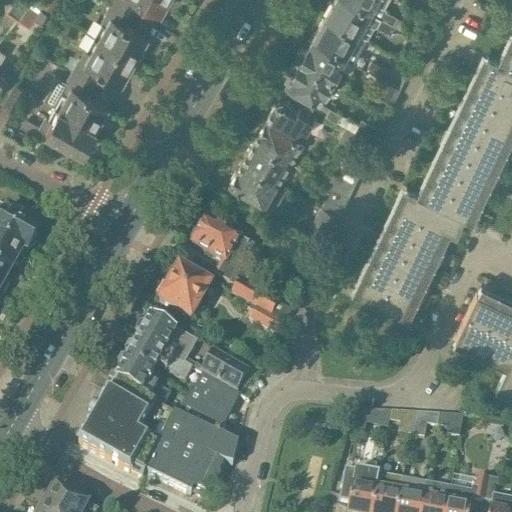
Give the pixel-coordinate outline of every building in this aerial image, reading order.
[(18,20),(30,2),(27,0),(16,0),(8,13),(18,20)] [(39,0),(39,1),(52,8),(56,0),(39,0)] [(126,23),(133,11),(112,0),(111,0),(105,11),(106,12),(101,22),(105,24),(97,37),(136,59),(143,47),(140,46),(147,35),(126,23)] [(112,0),(133,11),(139,0),(142,0),(160,10),(166,0),(169,0),(112,0)] [(387,33),(392,24),(370,11),(350,0),(331,0),(324,15),(357,34),(366,39),(372,28),(375,27),(387,33)] [(387,0),(350,0),(370,11),(392,24),(397,16),(383,8),(387,0)] [(28,27),(34,19),(41,24),(48,15),(30,2),(18,20),(28,27)] [(344,56),(357,34),(324,15),(311,37),(344,56)] [(121,80),(127,69),(130,70),(136,59),(97,37),(90,50),(86,48),(81,57),(79,56),(72,69),(93,81),(100,68),(121,80)] [(311,37),(298,60),(331,79),(339,66),(350,72),(355,63),(344,56),(311,37)] [(511,37),(500,63),(497,68),(483,62),(418,196),(416,200),(403,193),(355,293),(401,315),(443,229),(456,236),(464,218),(465,219),(511,122),(511,37)] [(359,56),(355,63),(368,71),(382,79),(388,70),(373,61),(372,63),(359,56)] [(331,79),(298,60),(284,85),(317,104),(331,79)] [(86,92),(93,81),(72,69),(65,81),(56,75),(43,98),(58,107),(94,127),(107,104),(86,92)] [(399,89),(382,79),(376,91),(393,100),(399,89)] [(26,89),(14,82),(2,103),(14,110),(26,89)] [(281,97),(279,98),(274,99),(274,101),(265,117),(302,139),(307,130),(316,115),(299,105),(297,108),(282,99),(281,97)] [(325,115),(336,122),(341,113),(329,106),(325,115)] [(79,153),(94,127),(58,107),(52,117),(46,114),(40,126),(69,143),(67,146),(79,153)] [(265,117),(253,139),(289,160),(301,139),(302,139),(265,117)] [(362,121),(360,124),(355,133),(373,143),(379,131),(362,121)] [(277,181),(289,160),(253,139),(240,160),(277,181)] [(277,181),(240,160),(228,182),(265,203),(277,181)] [(359,172),(345,164),(339,175),(331,171),(325,181),(348,195),(359,172)] [(338,216),(348,195),(325,181),(318,192),(324,195),(319,204),(338,216)] [(338,216),(319,204),(305,226),(327,239),(338,216)] [(0,239),(27,254),(39,233),(17,220),(20,215),(6,208),(5,209),(0,206),(0,239)] [(206,221),(199,233),(195,233),(191,240),(192,244),(191,246),(221,263),(214,277),(231,286),(253,248),(206,221)] [(19,269),(27,254),(0,239),(0,267),(11,274),(15,266),(19,269)] [(0,267),(0,298),(2,299),(10,284),(7,282),(11,274),(0,267)] [(156,297),(161,300),(159,303),(190,321),(210,287),(178,269),(167,288),(163,286),(156,297)] [(232,296),(254,308),(271,318),(279,306),(239,284),(232,296)] [(511,308),(476,291),(454,338),(511,365),(511,367),(502,387),(511,391),(511,308)] [(285,326),(271,318),(254,308),(246,322),(278,340),(285,326)] [(139,340),(185,366),(198,344),(177,332),(175,334),(150,320),(139,340)] [(127,361),(153,376),(158,368),(185,384),(193,370),(185,366),(139,340),(127,361)] [(200,374),(203,376),(237,396),(250,374),(213,353),(200,374)] [(153,376),(127,361),(115,382),(152,403),(169,412),(176,399),(149,383),(153,376)] [(232,468),(248,402),(237,396),(203,376),(178,418),(174,415),(158,447),(146,475),(191,497),(194,490),(198,492),(196,495),(198,500),(203,502),(208,501),(210,498),(211,499),(227,467),(232,468)] [(115,382),(108,394),(107,394),(97,412),(93,410),(88,419),(92,421),(78,445),(129,474),(130,474),(143,480),(146,475),(158,447),(174,415),(169,412),(152,403),(115,382)] [(349,431),(363,435),(367,417),(353,413),(349,431)] [(409,438),(413,415),(391,413),(389,426),(399,428),(398,436),(409,438)] [(436,429),(438,416),(413,415),(409,438),(422,440),(425,427),(436,429)] [(463,417),(461,417),(438,416),(436,429),(446,431),(446,436),(459,438),(463,417)] [(372,511),(379,476),(345,470),(339,503),(349,504),(347,511),(372,511)] [(474,493),(450,489),(445,511),(470,511),(473,501),(485,503),(489,481),(490,480),(487,479),(488,475),(480,474),(479,478),(477,477),(474,493)] [(396,511),(402,480),(379,476),(372,511),(396,511)] [(396,511),(420,511),(426,485),(402,480),(396,511)] [(511,511),(511,508),(511,500),(492,497),(493,488),(498,488),(499,483),(489,481),(485,503),(490,504),(488,511),(511,511)] [(445,511),(450,489),(426,485),(420,511),(445,511)] [(94,511),(55,489),(41,511),(94,511)]
